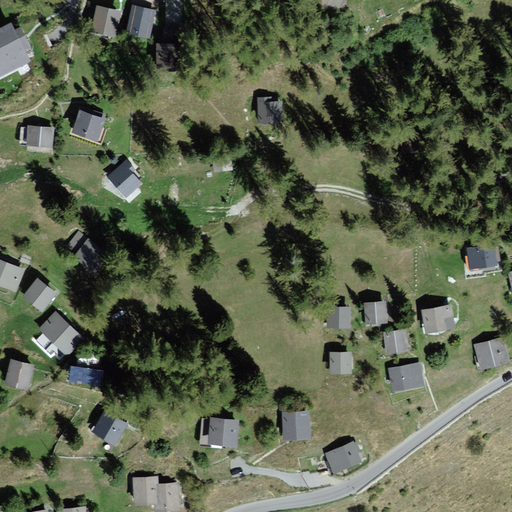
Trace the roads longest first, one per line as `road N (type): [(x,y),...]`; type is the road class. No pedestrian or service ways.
road 1 (residential): [(511,374),(342,489),(242,511)]
road 2 (track): [(224,224),(303,188),(334,186),(413,206),(511,171)]
